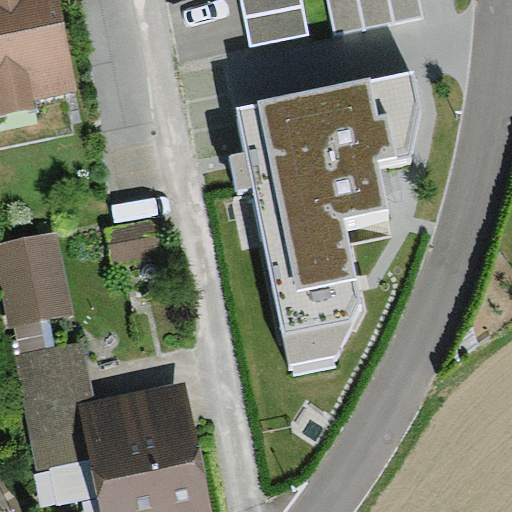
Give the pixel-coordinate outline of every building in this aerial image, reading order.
[(33,100),(77,91),(58,0),(0,0),(0,106),(0,107),(2,115),(35,109),(33,100)] [(301,0),(242,0),(252,46),(308,36),(301,0)] [(422,16),(418,0),(327,0),(334,34),(422,16)] [(258,105),(237,107),(289,366),(336,356),(362,303),(356,276),(343,217),(388,209),(378,161),(409,157),(421,109),(413,71),(371,80),(370,77),(257,101),(258,105)] [(153,219),(105,228),(111,263),(160,254),(153,219)] [(56,232),(0,243),(0,277),(10,327),(15,326),(21,353),(56,346),(50,318),(73,314),(56,232)] [(99,511),(208,511),(185,383),(95,399),(85,341),(56,346),(21,353),(14,354),(36,472),(90,462),(97,498),(99,511)] [(33,473),(41,509),(97,498),(90,462),(36,472),(33,473)]
